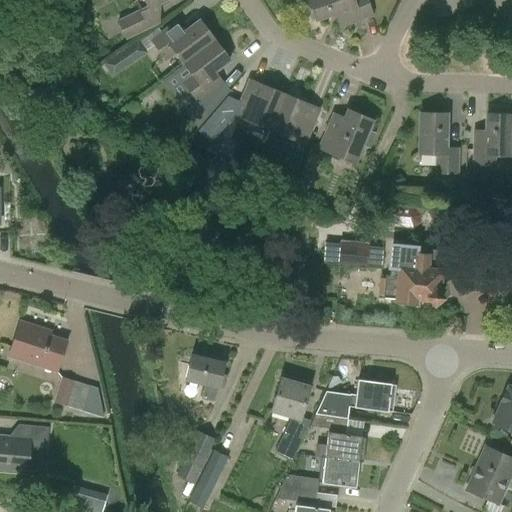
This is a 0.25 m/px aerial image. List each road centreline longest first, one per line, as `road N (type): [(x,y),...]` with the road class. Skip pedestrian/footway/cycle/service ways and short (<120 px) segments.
road 1 (unclassified): [(445,348),(273,334),(0,272)]
road 2 (residential): [(384,511),(444,377),(445,348)]
road 3 (residential): [(386,71),(284,42),(244,0)]
road 4 (residential): [(511,82),(386,71)]
